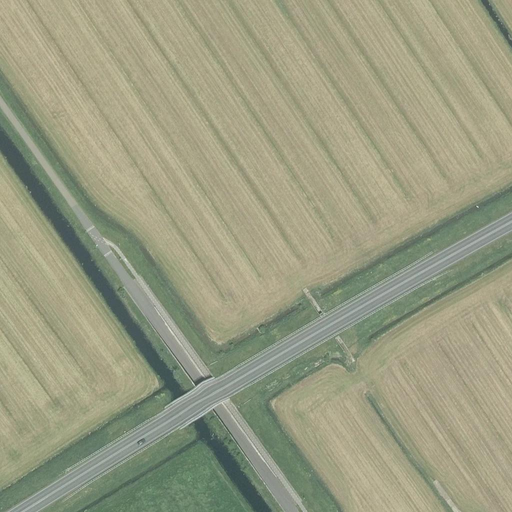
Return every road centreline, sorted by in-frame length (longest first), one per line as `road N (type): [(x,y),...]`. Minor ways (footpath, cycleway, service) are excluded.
road 1 (trunk): [(25,511),(511,222)]
road 2 (unclassified): [(291,511),(0,102)]
